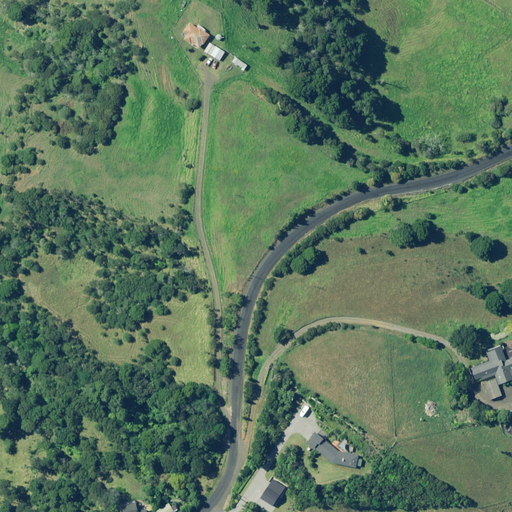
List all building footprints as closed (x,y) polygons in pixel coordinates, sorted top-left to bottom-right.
[(201,23),(198,26),(197,28),(191,23),(184,32),(188,35),(185,39),(193,46),(195,44),(200,49),(211,36),(206,32),(208,29),(201,23)] [(226,52),(211,43),(205,52),(220,61),(226,52)] [(248,65),(236,57),(233,62),(244,70),(248,65)] [(511,358),(507,360),(501,346),(487,351),(490,361),(471,368),(476,380),(481,378),(482,380),(496,375),(497,378),(484,383),(490,400),(502,396),(498,385),(511,380),(511,358)] [(316,432),(308,442),(334,463),(356,468),(357,465),(362,466),(363,460),(358,459),(359,456),(339,452),(323,439),(323,438),(316,432)] [(138,511),(136,503),(121,506),(122,511),(146,511),(146,509),(138,511)]
